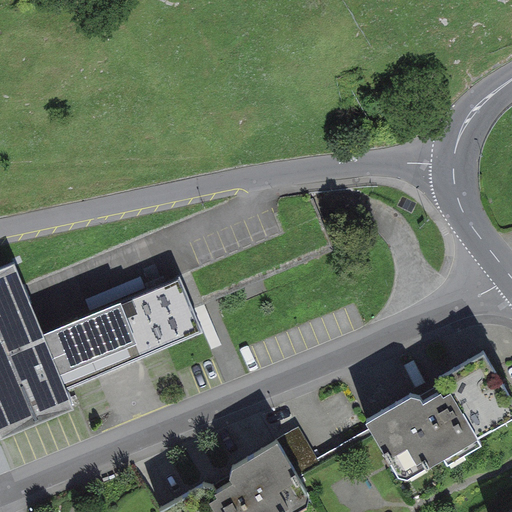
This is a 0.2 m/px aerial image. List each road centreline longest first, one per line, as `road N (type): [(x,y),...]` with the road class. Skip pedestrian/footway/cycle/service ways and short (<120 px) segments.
road 1 (residential): [(0,490),(310,367),(496,286),(505,273)]
road 2 (residential): [(0,231),(318,167),(453,163)]
road 3 (tertiary): [(505,273),(461,208),(453,163)]
